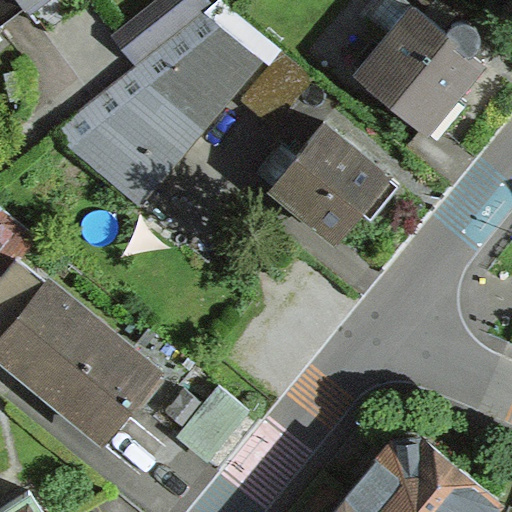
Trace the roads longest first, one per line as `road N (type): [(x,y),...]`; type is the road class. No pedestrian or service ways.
road 1 (residential): [(225,511),(374,330)]
road 2 (residential): [(374,330),(511,174)]
road 3 (residential): [(374,330),(511,388)]
